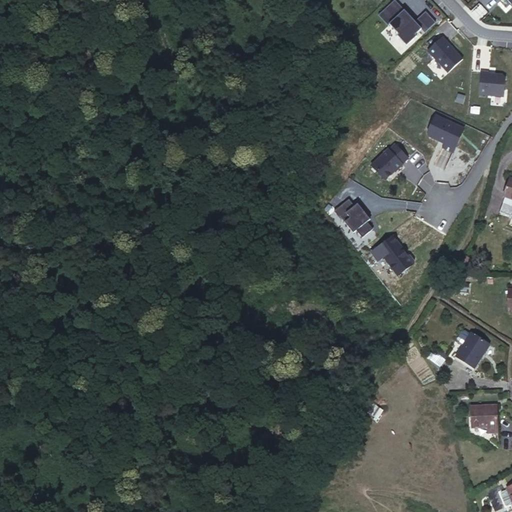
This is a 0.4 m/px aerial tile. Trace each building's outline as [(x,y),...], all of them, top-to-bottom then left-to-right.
[(394,0),(378,15),(388,26),(389,24),(398,34),(397,36),(406,46),(416,36),(415,35),(421,29),(424,33),(436,22),(425,11),(415,21),(394,0)] [(453,49),(442,37),(427,51),(448,73),(463,59),(456,53),(452,50),(453,49)] [(480,72),(478,94),(504,97),(505,78),(503,75),(488,74),(489,72),(480,72)] [(464,129),(436,116),(428,133),(429,136),(445,144),(443,148),(453,152),(464,129)] [(388,149),(371,165),(387,180),(396,171),(397,171),(404,164),(403,164),(409,158),(395,144),(389,149),(388,149)] [(511,217),(511,216),(511,198),(505,196),(499,212),(511,217)] [(349,199),(334,212),(341,219),(341,218),(354,233),(357,231),(363,238),(373,229),(368,222),(371,220),(358,204),(355,206),(349,199)] [(393,236),(372,252),(379,262),(385,257),(399,276),(414,264),(414,262),(410,255),(407,255),(393,236)] [(464,272),(472,260),(465,256),(458,269),(464,272)] [(457,342),(463,344),(468,333),(462,330),(457,342)] [(474,368),(489,344),(471,333),(456,357),(474,368)] [(497,433),(496,408),(479,409),(478,406),(470,406),(471,427),(486,427),(487,433),(497,433)]
